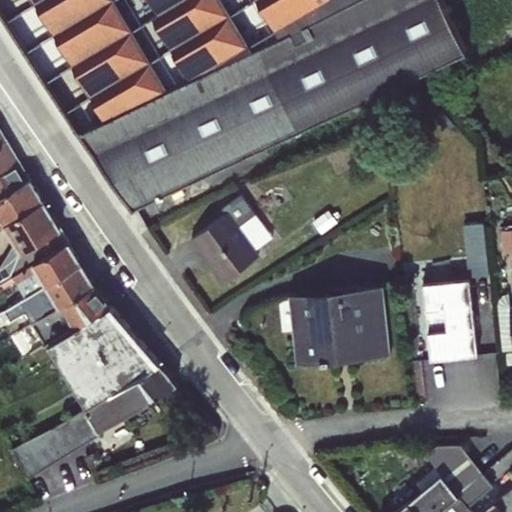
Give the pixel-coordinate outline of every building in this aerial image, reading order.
[(8,0),(134,203),(304,129),(473,55),(452,17),(442,0),(8,0)] [(0,175),(22,165),(0,129),(0,175)] [(0,216),(4,223),(43,200),(22,165),(0,175),(0,216)] [(274,235),(241,190),(220,205),(224,210),(189,235),(220,278),(259,250),(256,247),(274,235)] [(59,228),(43,200),(4,223),(20,251),(59,228)] [(470,271),(492,270),(489,217),(468,218),(470,271)] [(24,297),(81,263),(67,240),(11,275),(24,297)] [(81,263),(24,297),(0,310),(0,324),(1,324),(22,313),(20,307),(28,302),(37,317),(93,283),(81,263)] [(422,280),(429,357),(477,352),(470,275),(422,280)] [(50,345),(111,305),(93,283),(37,317),(23,327),(35,347),(42,343),(44,346),(50,345)] [(297,363),(391,353),(383,284),(289,294),(297,363)] [(511,301),(510,302),(509,292),(502,293),(497,300),(500,351),(511,350),(511,301)] [(86,405),(158,360),(111,305),(50,345),(86,405)] [(158,360),(86,405),(68,417),(11,447),(27,478),(103,432),(101,429),(176,382),(158,360)] [(434,511),(482,472),(461,449),(439,468),(435,464),(402,491),(406,499),(392,511),(434,511)] [(482,472),(434,511),(473,511),(466,501),(482,487),(487,490),(493,484),(482,472)] [(508,511),(511,509),(511,486),(476,511),(508,511)]
